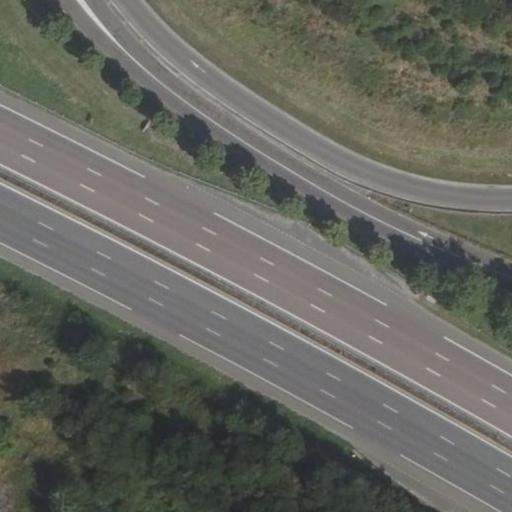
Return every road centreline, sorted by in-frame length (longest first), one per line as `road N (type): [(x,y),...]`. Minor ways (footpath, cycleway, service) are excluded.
road 1 (motorway): [(0,214),(511,489)]
road 2 (motorway): [(511,407),(0,134)]
